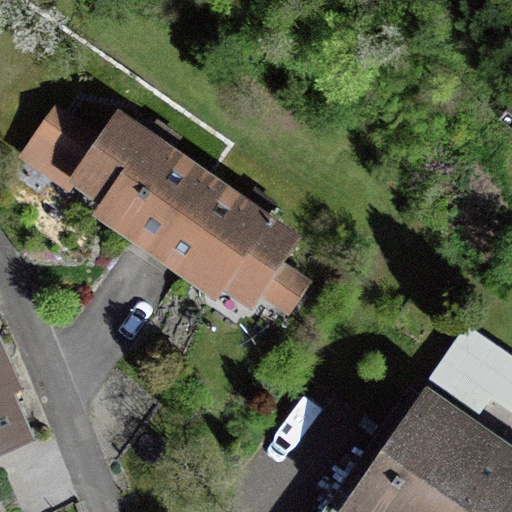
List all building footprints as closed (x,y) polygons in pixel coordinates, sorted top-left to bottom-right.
[(125,212),(118,223),(159,252),(206,183),(117,121),(77,179),(125,212)] [(206,183),(159,252),(200,281),(208,270),(252,301),(292,243),(206,183)] [(469,337),(451,362),(493,392),(511,366),(469,337)] [(0,384),(0,447),(23,437),(0,384)] [(511,511),(511,458),(409,388),(322,511),(511,511)]
